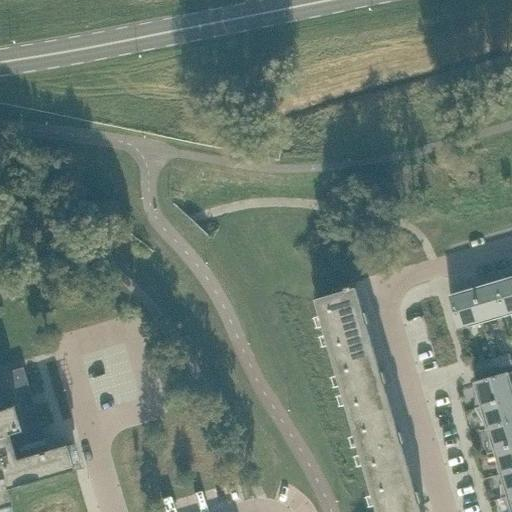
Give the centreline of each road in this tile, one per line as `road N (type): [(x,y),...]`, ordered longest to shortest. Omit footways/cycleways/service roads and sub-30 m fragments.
road 1 (residential): [(448,511),(381,286),(511,248)]
road 2 (secondary): [(328,0),(0,62)]
